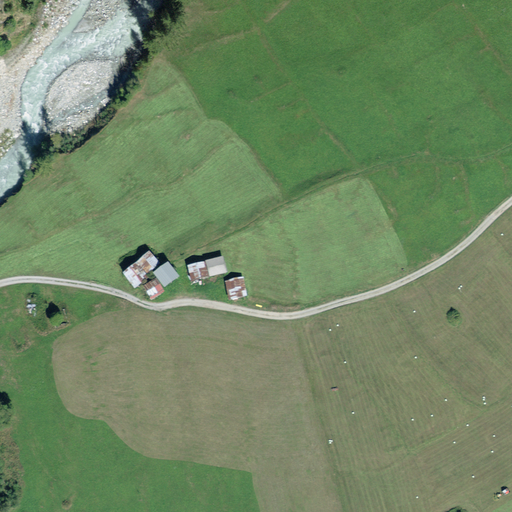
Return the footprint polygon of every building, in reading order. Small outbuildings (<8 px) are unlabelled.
[(124,273),(135,286),(161,263),(150,250),(124,273)] [(188,265),(192,282),(228,274),(224,257),(188,265)] [(154,272),(165,288),(181,277),(170,262),(154,272)] [(244,276),(226,281),(231,301),(249,296),(244,276)] [(158,278),(144,285),(151,299),(166,292),(158,278)]
